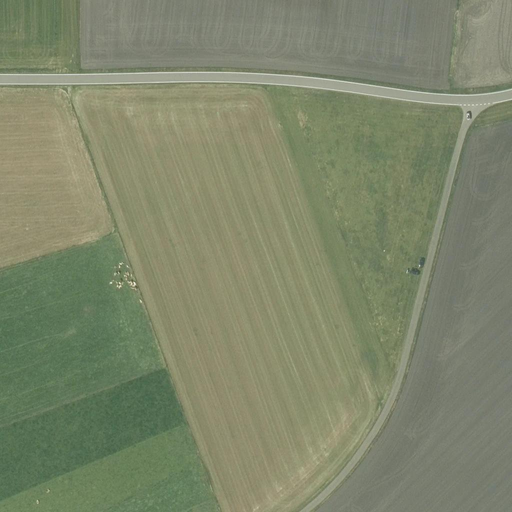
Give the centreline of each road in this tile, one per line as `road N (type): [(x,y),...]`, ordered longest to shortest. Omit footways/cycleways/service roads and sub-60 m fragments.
road 1 (tertiary): [(0,78),(254,77),(471,101)]
road 2 (unclassified): [(303,511),(341,477),(389,402),(471,101)]
